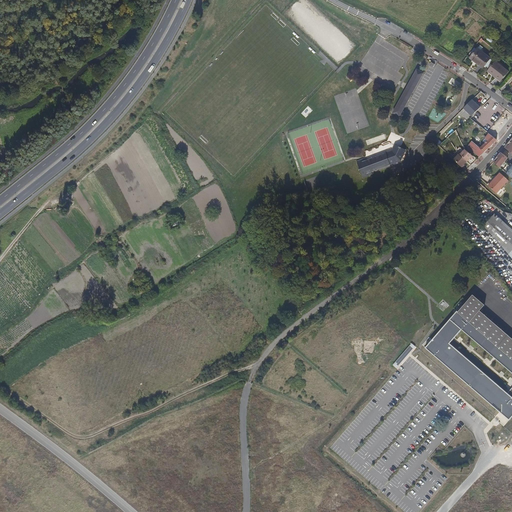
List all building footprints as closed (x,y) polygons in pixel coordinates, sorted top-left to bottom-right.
[(492,61),(474,47),(468,55),(485,70),(486,70),(492,61)] [(509,72),(493,60),(492,61),(486,70),(501,82),(509,72)] [(402,112),(423,73),(417,69),(414,73),(416,74),(415,76),(414,75),(411,79),(413,80),(410,85),(408,84),(406,89),(407,90),(406,92),(404,92),(395,109),(402,112)] [(450,83),(458,87),(460,83),(452,79),(450,83)] [(472,116),(480,108),(472,100),(464,108),(472,116)] [(491,115),(499,105),(496,102),(488,112),(491,115)] [(495,139),(511,118),(511,114),(499,105),(491,115),(485,122),(481,127),(489,133),(495,139)] [(485,122),(475,113),(471,119),(481,127),(485,122)] [(484,152),(492,145),(494,143),(497,140),(495,139),(489,133),(486,138),(488,141),(480,148),(472,141),(467,147),(479,157),(484,152)] [(511,154),(511,138),(493,162),(504,171),(511,161),(511,158),(510,157),(511,154)] [(372,172),(401,161),(406,150),(395,145),(392,151),(367,160),(366,157),(357,161),(363,178),(373,175),(372,172)] [(467,162),(473,156),(465,149),(460,155),(467,162)] [(462,167),(467,162),(460,155),(459,154),(454,160),(462,167)] [(508,180),(500,173),(497,176),(488,186),(497,193),(508,180)] [(488,186),(497,176),(496,175),(487,185),(488,186)] [(511,229),(495,213),(484,226),(511,258),(511,229)] [(493,357),(507,369),(511,373),(511,338),(480,311),(485,305),(473,295),(458,312),(457,311),(450,319),(462,330),(493,357)] [(462,330),(450,319),(426,347),(510,419),(511,416),(511,396),(450,343),(462,330)] [(399,370),(415,346),(410,342),(394,366),(399,370)]
